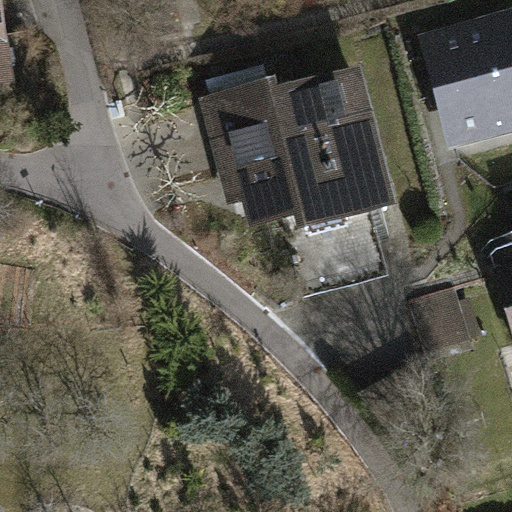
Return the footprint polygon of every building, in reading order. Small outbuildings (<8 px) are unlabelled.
[(0,0),(0,85),(19,83),(5,0),(0,0)] [(511,16),(419,39),(446,148),(511,132),(511,16)] [(198,103),(226,209),(242,204),(250,232),(295,221),(299,237),(395,212),(358,73),(277,94),(274,83),(198,103)] [(493,271),(511,337),(511,246),(498,251),(490,257),(496,270),(493,271)] [(29,264),(0,262),(0,340),(25,342),(29,264)] [(452,288),(405,302),(424,366),(471,352),(452,288)]
